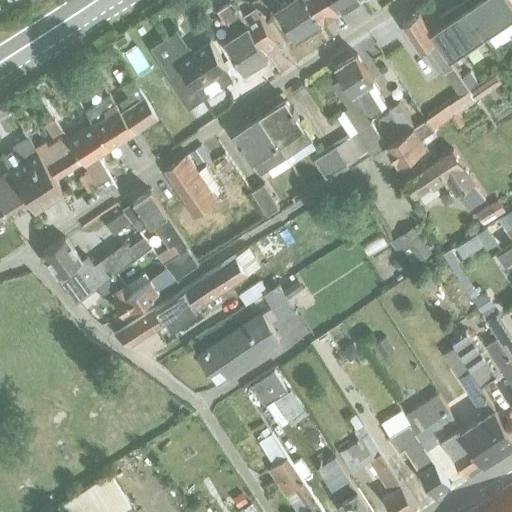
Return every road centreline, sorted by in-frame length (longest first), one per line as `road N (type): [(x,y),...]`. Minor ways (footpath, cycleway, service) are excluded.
road 1 (residential): [(392,0),(27,242)]
road 2 (residential): [(383,153),(98,330)]
road 3 (residential): [(98,330),(203,401),(275,511)]
